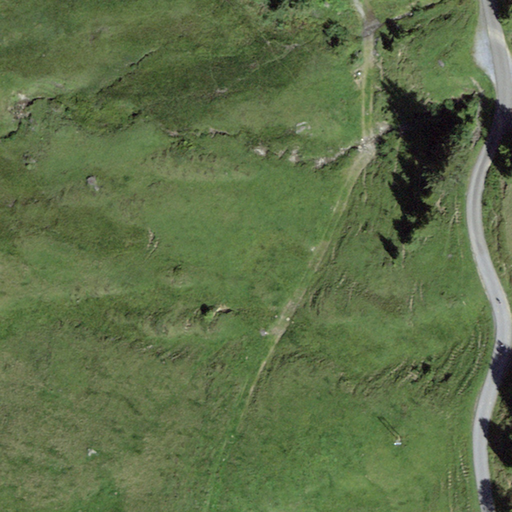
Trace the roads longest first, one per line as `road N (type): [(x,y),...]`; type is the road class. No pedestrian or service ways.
road 1 (track): [(212,511),(221,454),(370,144),(367,23),(354,0)]
road 2 (unclassified): [(492,511),(479,435),(504,346),(473,205),(507,104),(487,0)]
